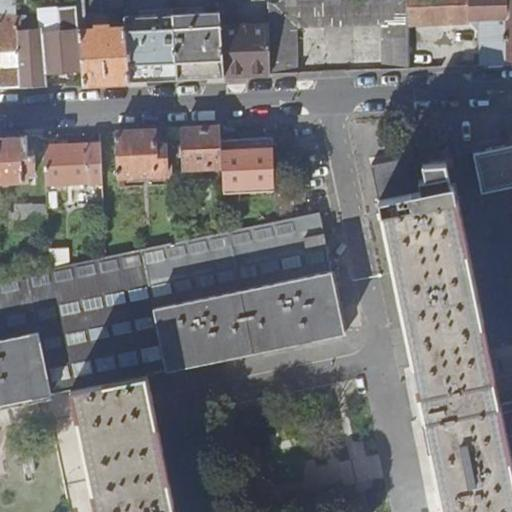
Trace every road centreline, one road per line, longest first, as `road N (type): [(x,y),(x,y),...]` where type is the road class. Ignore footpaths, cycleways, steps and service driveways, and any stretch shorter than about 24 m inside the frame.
road 1 (unclassified): [(404,511),(330,96)]
road 2 (residential): [(330,96),(0,111)]
road 3 (residential): [(511,88),(330,96)]
